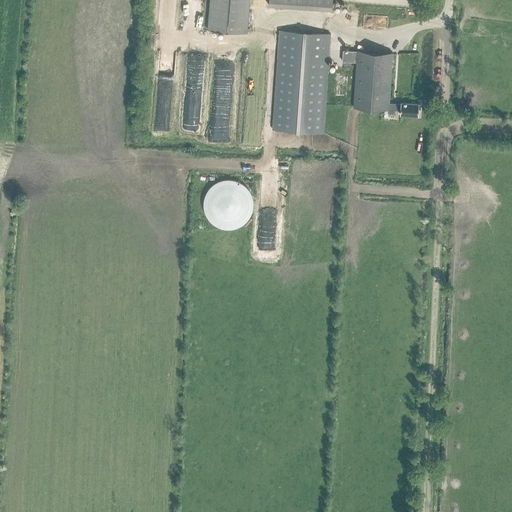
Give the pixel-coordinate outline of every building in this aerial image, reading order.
[(209,0),(207,30),(247,33),(249,0),(209,0)] [(332,0),(269,0),(269,6),(332,10),(332,0)] [(279,30),(272,130),(323,133),(330,34),(279,30)] [(394,113),(395,110),(400,111),(400,115),(418,117),(419,104),(401,103),(401,105),(389,104),(392,53),(357,50),(357,51),(343,50),(342,61),(356,62),(353,107),(387,110),(387,112),(394,113)] [(345,83),(345,77),(335,77),(334,97),(339,97),(339,91),(344,91),(345,86),(340,86),(340,83),(345,83)] [(196,118),(199,103),(187,101),(184,115),(196,118)] [(223,169),(217,170),(211,173),(206,177),(202,182),(199,188),(198,194),(199,201),(202,207),(206,212),(211,216),(217,218),(223,219),(230,218),(236,216),(241,212),(245,207),(247,201),(248,194),(247,188),(245,182),(241,177),(236,173),(230,170),(223,169)]
